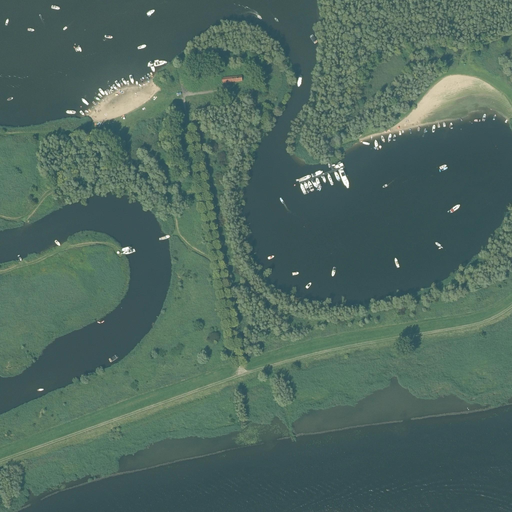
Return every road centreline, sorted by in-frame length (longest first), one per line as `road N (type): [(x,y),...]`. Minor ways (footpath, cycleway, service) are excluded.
road 1 (track): [(0,461),(241,375),(478,324),(511,307)]
road 2 (track): [(178,74),(241,375)]
